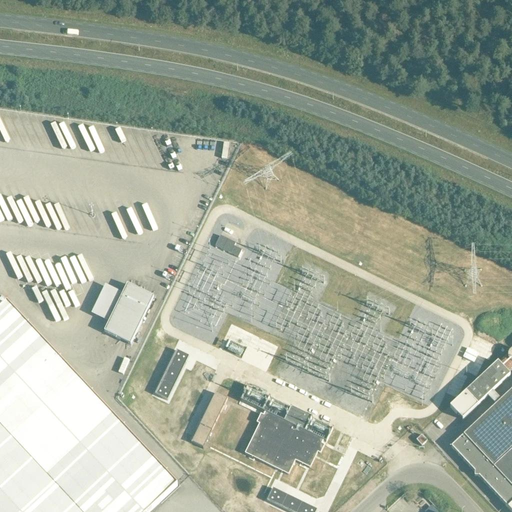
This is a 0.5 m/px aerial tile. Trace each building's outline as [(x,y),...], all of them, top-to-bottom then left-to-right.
[(236,244),(220,236),(215,247),(238,258),(242,251),(234,247),(236,244)] [(154,298),(128,285),(104,333),(131,345),(154,298)] [(0,310),(0,511),(150,511),(178,486),(7,304),(0,310)] [(177,351),(155,395),(168,401),(189,357),(177,351)] [(498,363),(450,408),(463,420),(510,376),(498,363)] [(259,425),(245,454),(289,476),(296,462),(310,469),(318,453),(321,454),(325,446),(322,445),(324,442),(326,443),(333,429),(334,429),(335,428),(247,386),(248,387),(241,401),(265,413),(264,416),(261,415),(257,423),(259,425)] [(464,436),(451,448),(475,473),(475,477),(479,477),(508,508),(511,511),(511,391),(464,436)] [(212,432),(228,400),(216,394),(192,444),(192,443),(203,449),(212,431),(212,432)] [(416,441),(422,447),(427,441),(422,436),(416,441)] [(273,489),(267,502),(287,511),(316,511),(317,511),(273,489)]
